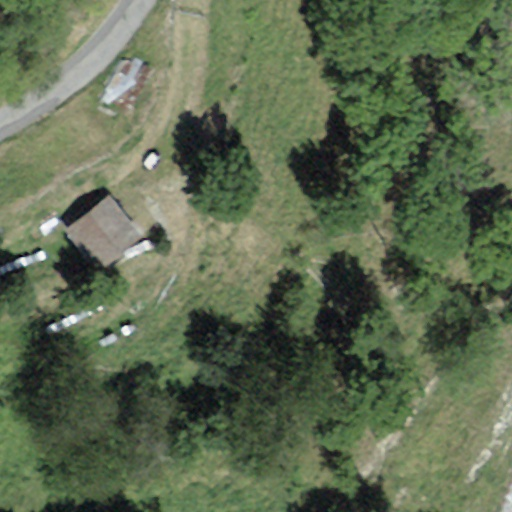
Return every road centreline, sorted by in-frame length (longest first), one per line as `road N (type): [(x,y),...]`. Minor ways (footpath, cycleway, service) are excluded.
road 1 (track): [(191,0),(185,66),(168,112),(130,160),(73,198)]
road 2 (residential): [(138,0),(78,74),(0,126)]
